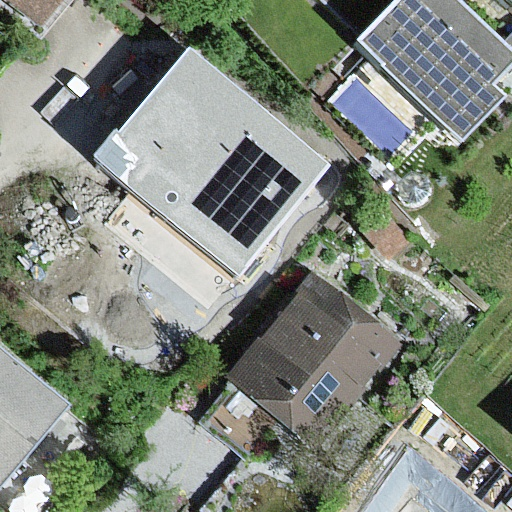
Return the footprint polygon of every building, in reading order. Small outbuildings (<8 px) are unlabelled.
[(0,0),(0,73),(18,52),(0,37),(0,28),(14,11),(0,0)] [(42,35),(68,0),(0,0),(14,11),(42,35)] [(511,57),(451,1),(450,0),(402,0),(355,51),(461,150),(505,103),(491,91),(511,68),(511,57)] [(511,0),(499,0),(511,10),(511,0)] [(276,130),(177,54),(93,164),(126,189),(139,172),(222,235),(276,163),(259,150),(276,130)] [(402,201),(406,204),(411,206),(415,206),(420,205),(424,202),(427,198),(428,193),(428,188),(426,183),(423,180),(418,177),(413,176),(408,177),(404,180),(400,183),(399,188),(398,193),(399,197),(402,201)] [(379,209),(356,228),(387,264),(410,244),(379,209)] [(412,350),(312,274),(197,423),(244,459),(274,420),(327,460),(412,350)] [(0,503),(76,409),(0,347),(0,503)]
